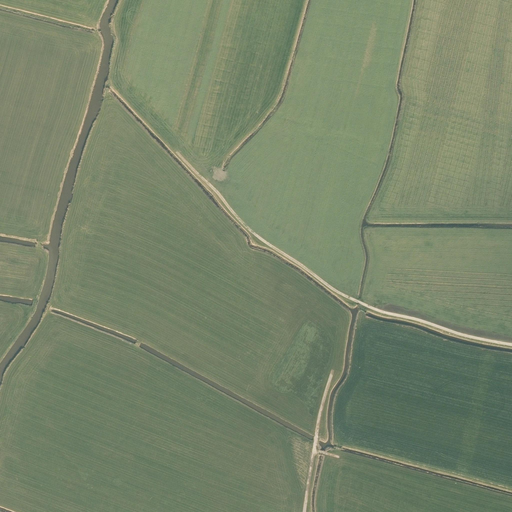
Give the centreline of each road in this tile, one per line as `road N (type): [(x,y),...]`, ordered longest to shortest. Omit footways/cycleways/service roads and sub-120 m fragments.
road 1 (track): [(176,152),(252,232),(334,290),(386,313),(511,345)]
road 2 (track): [(332,371),(304,511)]
